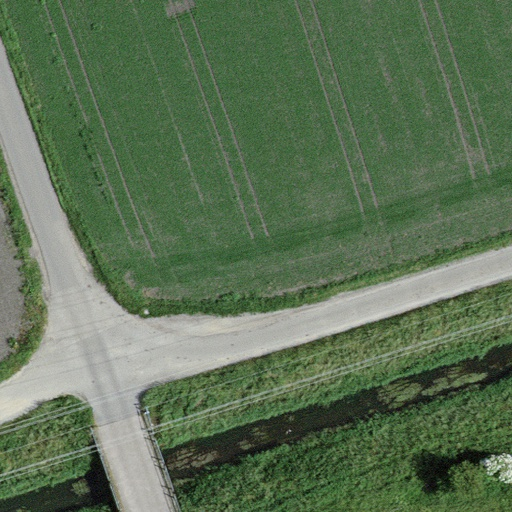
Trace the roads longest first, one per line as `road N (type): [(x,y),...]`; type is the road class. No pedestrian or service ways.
road 1 (track): [(0,70),(149,511)]
road 2 (unclassified): [(511,259),(282,331),(98,359)]
